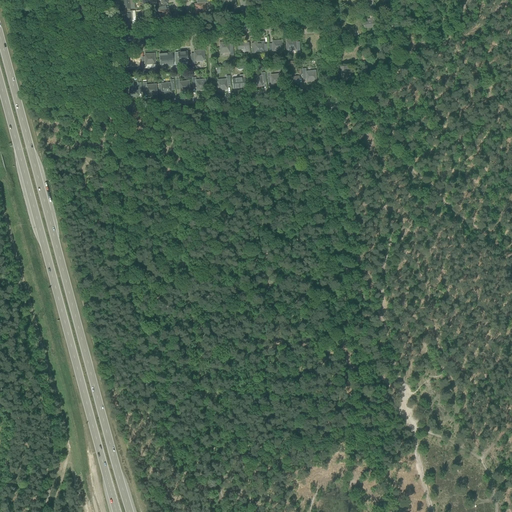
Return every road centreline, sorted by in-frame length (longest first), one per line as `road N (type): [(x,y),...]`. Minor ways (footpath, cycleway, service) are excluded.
road 1 (primary): [(129,511),(0,37)]
road 2 (primary): [(0,82),(116,511)]
road 3 (track): [(47,511),(65,431),(0,196)]
road 4 (residential): [(118,104),(322,88),(323,38)]
road 5 (residential): [(121,38),(246,29)]
